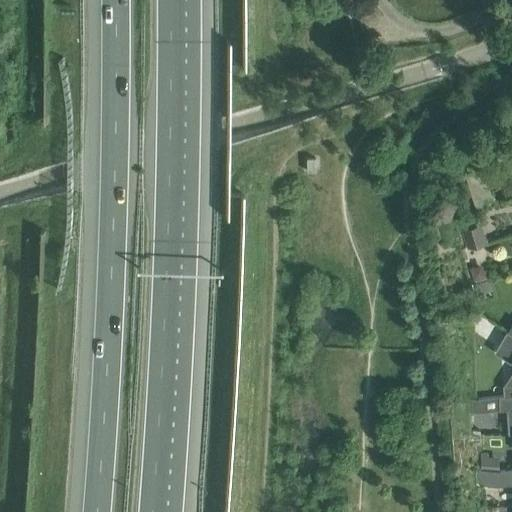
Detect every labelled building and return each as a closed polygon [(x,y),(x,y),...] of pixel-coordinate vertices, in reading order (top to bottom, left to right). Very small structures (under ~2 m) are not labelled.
[(480,224),(460,230),(466,249),(486,243),(480,224)] [(511,333),(507,331),(498,346),(500,354),(511,361),(511,333)] [(511,384),(503,385),(504,398),(511,397),(511,384)] [(499,398),(499,410),(507,409),(508,433),(511,432),(511,397),(504,398),(499,398)] [(481,470),(498,469),(497,457),(480,459),(481,470)] [(482,482),(485,485),(511,483),(511,468),(498,469),(481,470),(475,470),(476,482),(482,482)]
